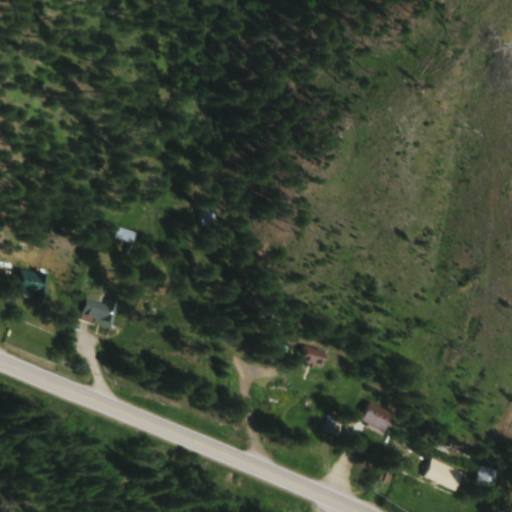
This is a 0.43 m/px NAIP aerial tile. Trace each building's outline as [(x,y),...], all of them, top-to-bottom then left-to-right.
[(199,226),(213,228),(216,211),(202,209),(199,226)] [(131,246),(136,233),(116,226),(112,239),(131,246)] [(43,298),(44,273),(18,271),(17,297),(43,298)] [(116,305),(86,297),(80,317),(110,325),(116,305)] [(326,352),(302,347),(298,363),(323,368),(326,352)] [(384,435),(393,415),(368,403),(358,422),(384,435)] [(340,435),(341,416),(324,416),(324,435),(340,435)] [(421,477),(454,493),(463,474),(431,458),(421,477)] [(472,484),(490,491),(497,472),(480,465),(472,484)]
